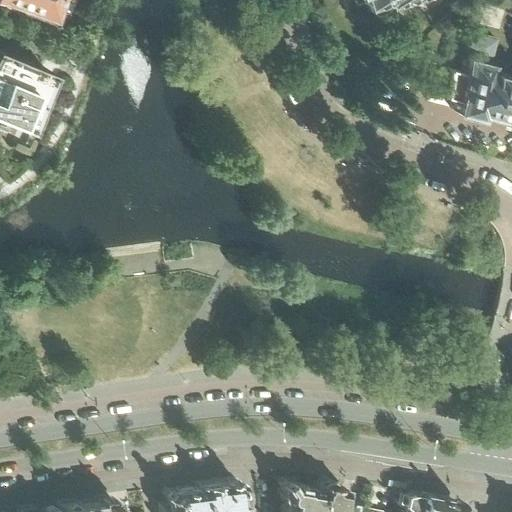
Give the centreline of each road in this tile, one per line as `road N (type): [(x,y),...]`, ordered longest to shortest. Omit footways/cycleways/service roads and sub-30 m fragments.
road 1 (secondary): [(496,435),(296,406),(215,408),(0,439)]
road 2 (secondary): [(0,470),(288,437),(491,466)]
road 3 (residential): [(511,199),(381,147),(313,100),(289,51),(281,0)]
